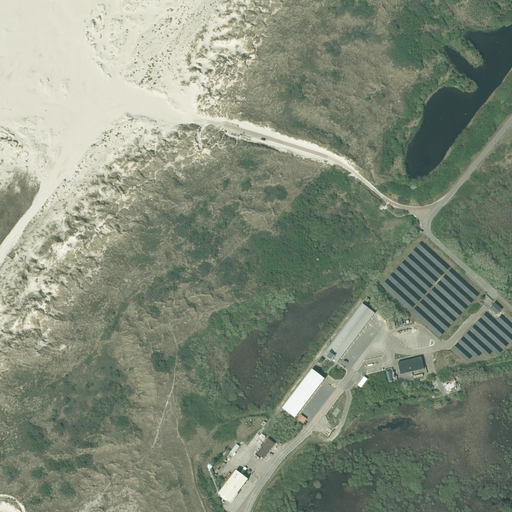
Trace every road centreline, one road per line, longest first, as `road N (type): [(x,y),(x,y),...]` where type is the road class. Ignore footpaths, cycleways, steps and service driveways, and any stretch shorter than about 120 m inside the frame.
road 1 (unclassified): [(246,511),(275,461),(363,356),(448,345),(493,292)]
road 2 (track): [(199,118),(129,111),(96,134),(0,251)]
road 3 (unclassified): [(438,206),(402,207),(328,158),(199,118)]
road 4 (track): [(0,134),(162,0)]
